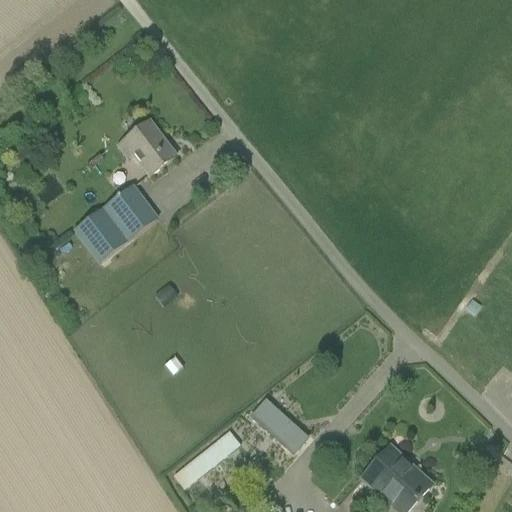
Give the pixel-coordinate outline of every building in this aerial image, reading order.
[(176,161),(149,126),(117,150),(127,164),(131,161),(147,182),(176,161)] [(100,268),(157,224),(132,190),(74,234),(100,268)] [(164,312),(173,304),(163,292),(154,300),(164,312)] [(307,444),(265,407),(252,421),(293,459),(307,444)] [(183,496),(239,451),(228,436),(171,481),(183,496)] [(389,511),(410,511),(432,489),(390,450),(359,483),(389,511)]
